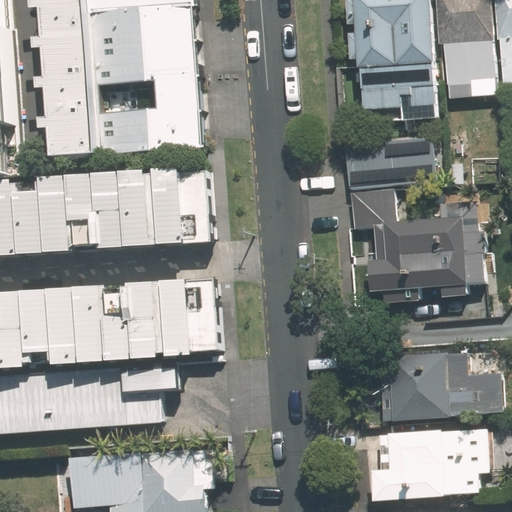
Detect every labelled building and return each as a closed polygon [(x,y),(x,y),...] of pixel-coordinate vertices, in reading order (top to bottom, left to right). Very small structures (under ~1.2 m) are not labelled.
[(208,0),(50,0),(62,160),(219,150),(208,0)] [(364,0),(368,107),(414,106),(415,121),(442,120),(441,105),(447,105),(443,0),(364,0)] [(500,0),(446,0),(451,100),(505,98),(500,0)] [(511,0),(503,0),(506,85),(511,84),(511,0)] [(42,21),(0,24),(0,169),(54,165),(42,21)] [(352,141),(356,187),(446,180),(442,134),(352,141)] [(0,260),(227,245),(223,181),(0,195),(0,260)] [(402,190),(359,193),(365,267),(384,265),(385,290),(446,286),(447,299),(480,296),(479,286),(498,285),(492,201),(451,204),(452,218),(405,221),(402,190)] [(233,350),(228,284),(0,301),(0,367),(169,355),(233,350)] [(0,432),(175,416),(169,355),(0,367),(0,432)] [(470,355),(389,356),(391,421),(472,420),(470,355)] [(497,429),(386,434),(387,461),(378,461),(380,501),(492,495),(491,473),(499,472),(497,429)] [(222,511),(219,447),(80,456),(83,508),(122,506),(122,511),(222,511)]
